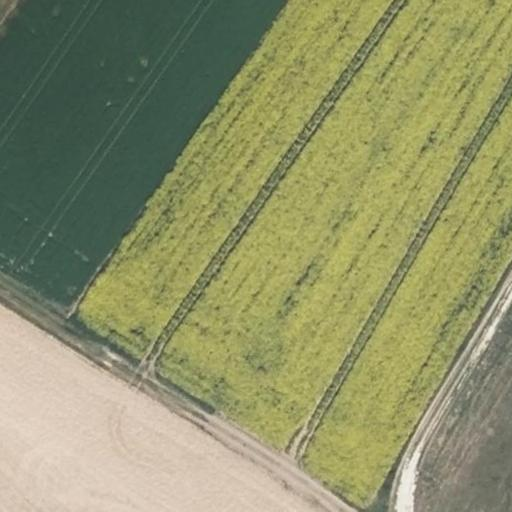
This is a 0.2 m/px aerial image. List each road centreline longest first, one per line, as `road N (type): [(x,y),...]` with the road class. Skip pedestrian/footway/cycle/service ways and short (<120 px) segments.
road 1 (track): [(0,286),(339,511)]
road 2 (track): [(400,511),(408,459),(511,276)]
